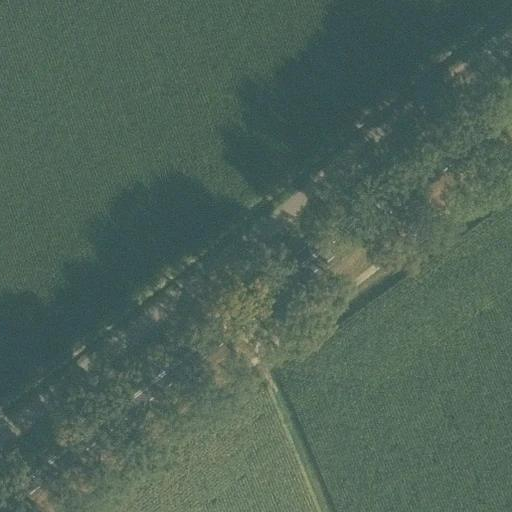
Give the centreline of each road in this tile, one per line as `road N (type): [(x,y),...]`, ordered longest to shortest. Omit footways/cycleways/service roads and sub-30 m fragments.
road 1 (primary): [(0,497),(511,92)]
road 2 (unclassified): [(0,437),(511,36)]
road 3 (track): [(331,511),(273,364),(213,270)]
